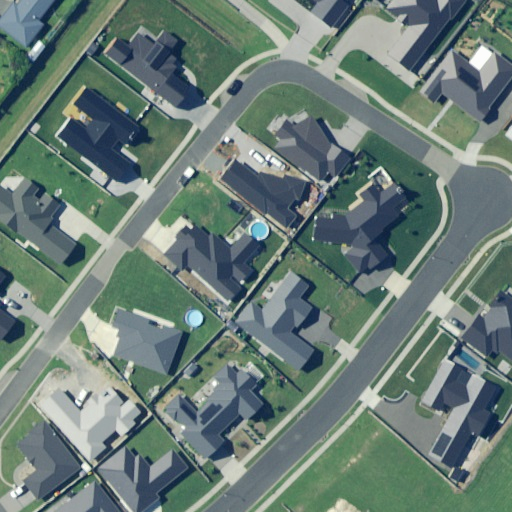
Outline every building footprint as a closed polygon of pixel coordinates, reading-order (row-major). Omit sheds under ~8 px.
[(19,0),(16,4),(13,1),(0,18),(0,29),(25,48),(42,25),(37,21),(52,0),(19,0)] [(314,0),(318,2),(310,12),(331,27),(350,0),(314,0)] [(462,0),(395,0),(389,8),(413,25),(391,55),(412,70),(462,0)] [(117,37),(105,53),(177,108),(191,89),(172,75),(181,63),(168,53),(177,41),(164,31),(154,45),(139,33),(129,46),(117,37)] [(480,122),(511,77),(511,65),(494,52),(480,71),(453,52),(424,92),(437,101),(442,94),(480,122)] [(139,127),(87,88),(75,104),(94,119),(87,129),(72,118),(58,136),(117,181),(131,163),(112,149),(118,141),(125,146),(139,127)] [(281,141),(275,149),(320,180),(327,170),(337,177),(351,157),(328,141),(311,117),(301,122),(296,119),(293,123),(287,119),(274,136),(281,141)] [(234,160),(220,179),(287,229),(297,216),(288,209),(295,199),(300,200),(305,181),(285,175),(284,179),(261,174),(258,178),(234,160)] [(1,186),(0,187),(0,219),(15,231),(16,229),(61,263),(77,243),(49,221),(62,205),(45,192),(39,200),(33,195),(39,187),(26,178),(12,196),(1,186)] [(315,240),(348,243),(351,246),(344,253),(360,271),(367,265),(371,270),(388,255),(375,239),(400,218),(394,211),(406,201),(392,184),(379,194),(372,185),(360,196),(365,202),(347,217),(334,216),(333,221),(318,219),(315,240)] [(187,226),(165,254),(182,268),(185,265),(231,301),(255,271),(245,263),(259,245),(245,234),(233,250),(213,234),(210,238),(195,226),(192,230),(187,226)] [(0,338),(2,340),(17,321),(0,307),(3,303),(0,300),(0,287),(8,278),(0,271),(0,338)] [(251,302),(236,322),(300,369),(315,349),(292,331),(295,326),(297,327),(313,306),(301,297),(309,286),(291,273),(262,311),(251,302)] [(478,314),(461,340),(489,358),(493,350),(511,362),(511,299),(501,293),(485,318),(478,314)] [(121,331),(114,354),(167,372),(181,331),(118,310),(112,328),(121,331)] [(428,453),(452,467),(474,430),(481,433),(492,413),(486,410),(499,387),(448,358),(423,401),(439,410),(443,403),(454,409),(428,453)] [(165,410),(210,457),(227,441),(220,434),(241,414),(248,421),(264,405),(250,390),(256,384),(241,369),(237,373),(228,364),(214,377),(223,387),(196,412),(180,395),(165,410)] [(56,385),(37,402),(92,460),(107,446),(103,442),(117,429),(123,435),(136,423),(134,421),(142,414),(129,400),(125,403),(110,388),(82,414),(56,385)] [(81,466),(45,422),(19,444),(39,469),(24,481),(40,500),(81,466)] [(126,446),(99,468),(135,511),(141,511),(158,498),(154,493),(187,467),(173,449),(150,467),(139,454),(135,457),(126,446)] [(120,511),(95,480),(55,511),(120,511)]
